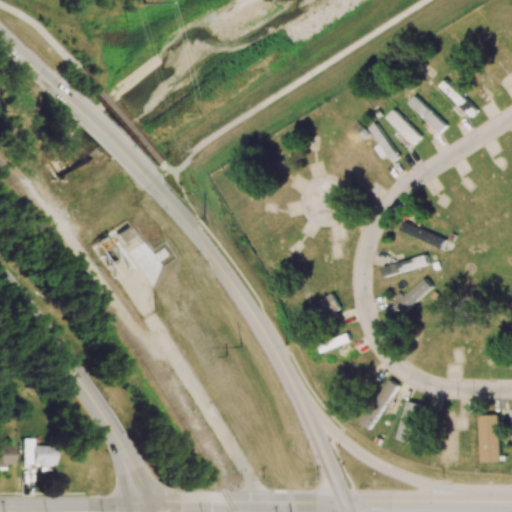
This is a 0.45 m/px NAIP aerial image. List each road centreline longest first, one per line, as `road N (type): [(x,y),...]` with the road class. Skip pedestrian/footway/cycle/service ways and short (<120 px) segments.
road 1 (residential): [(511,392),(457,391),(405,375),(375,335),(365,281),(375,222),(396,195),(511,120)]
road 2 (secondary): [(344,503),(259,322),(157,189)]
road 3 (tertiary): [(142,505),(114,432),(0,275)]
road 4 (secondary): [(511,500),(429,486),(369,459),(322,421),(288,376)]
road 5 (tertiary): [(344,503),(142,505)]
road 6 (tertiary): [(511,503),(344,503)]
road 7 (secondary): [(157,189),(47,83)]
road 8 (residential): [(142,505),(0,505)]
